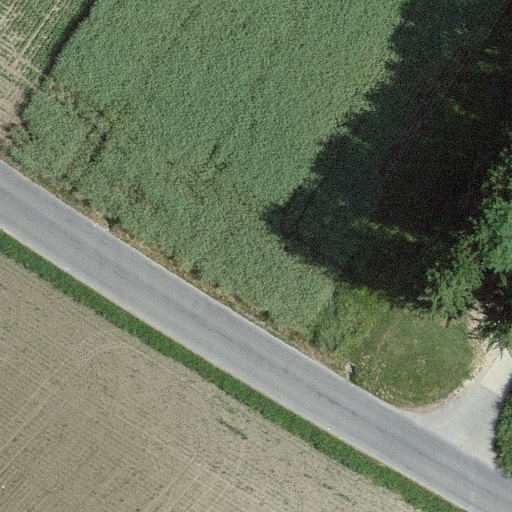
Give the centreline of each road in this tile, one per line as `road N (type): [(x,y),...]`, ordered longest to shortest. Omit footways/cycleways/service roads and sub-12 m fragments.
road 1 (unclassified): [(511,502),(0,192)]
road 2 (track): [(511,350),(437,462)]
